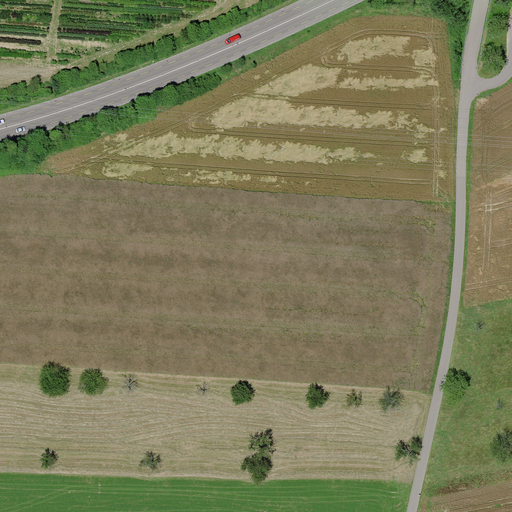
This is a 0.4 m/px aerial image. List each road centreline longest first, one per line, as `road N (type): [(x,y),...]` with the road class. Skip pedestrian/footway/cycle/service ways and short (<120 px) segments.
road 1 (unclassified): [(468,89),(458,286),(410,511)]
road 2 (secondary): [(0,127),(148,80),(330,0)]
